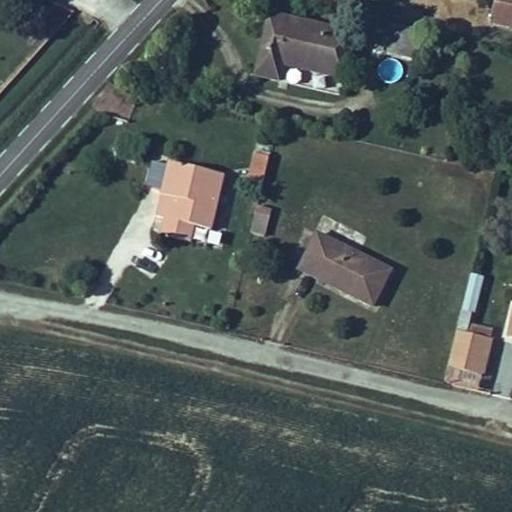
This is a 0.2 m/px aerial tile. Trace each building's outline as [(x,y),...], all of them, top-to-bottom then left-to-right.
[(257,0),(243,60),(267,65),(271,50),(328,61),(337,19),(257,0)] [(511,0),(476,0),(475,8),(511,17),(511,0)] [(354,4),(348,33),(400,45),(407,17),(354,4)] [(407,17),(400,45),(407,47),(414,19),(407,17)] [(143,203),(141,212),(169,219),(172,209),(191,215),(203,163),(145,149),(138,178),(148,180),(162,183),(155,206),(143,203)] [(253,151),(248,175),(265,178),(269,154),(253,151)] [(148,180),(143,203),(155,206),(162,183),(148,180)] [(265,238),(271,209),(256,206),(249,235),(265,238)] [(169,219),(141,212),(138,223),(166,231),(169,219)] [(298,214),(283,241),(320,261),(314,272),(350,291),(372,252),(298,214)] [(283,241),(275,253),(314,272),(320,261),(283,241)] [(511,276),(498,273),(485,321),(503,325),(505,317),(511,318),(511,276)] [(475,314),(483,278),(471,275),(462,311),(475,314)] [(456,364),(465,328),(444,322),(449,303),(436,299),(422,356),(456,364)]
